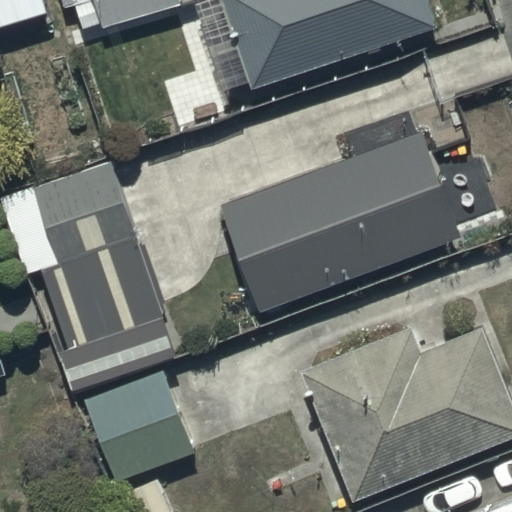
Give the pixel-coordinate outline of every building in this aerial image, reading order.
[(182,0),(57,0),(60,6),(69,3),(77,28),(94,22),(96,28),(183,1),(182,0)] [(240,77),(243,86),(428,27),(419,0),(212,0),(224,37),(193,47),(206,88),(240,77)] [(210,207),(249,311),(451,233),(411,130),(210,207)] [(32,268),(62,348),(161,314),(132,233),(32,268)] [(401,325),(291,368),(344,501),(511,434),(470,328),(412,351),(401,325)] [(75,399),(107,482),(190,452),(157,368),(75,399)] [(168,511),(155,478),(123,491),(131,511),(168,511)] [(511,511),(511,499),(481,511),(511,511)]
